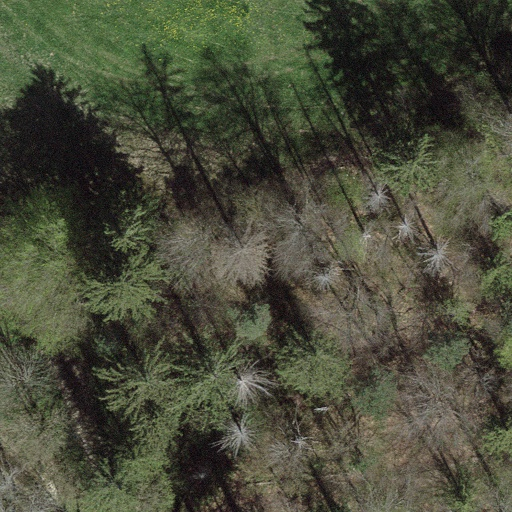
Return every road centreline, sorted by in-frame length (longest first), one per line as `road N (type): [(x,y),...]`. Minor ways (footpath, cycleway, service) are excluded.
road 1 (track): [(238,511),(417,461),(511,454)]
road 2 (track): [(37,288),(107,511)]
